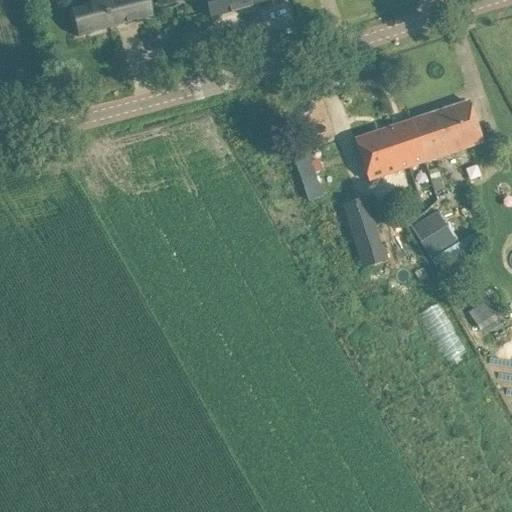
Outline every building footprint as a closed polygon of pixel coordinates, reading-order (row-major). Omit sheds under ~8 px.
[(138,20),(149,17),(144,0),(118,0),(108,3),(74,12),(73,12),(73,13),(75,13),(80,34),(79,34),(79,35),(78,35),(78,36),(78,37),(95,33),(94,31),(126,23),(127,25),(128,25),(128,23),(136,21),(136,23),(138,22),(138,20)] [(205,0),(211,18),(271,1),(270,0),(205,0)] [(425,163),(483,144),(475,122),(469,103),(411,122),(355,141),(361,160),(369,182),(425,163)] [(374,196),(341,206),(351,239),(376,231),(384,228),(374,196)] [(437,212),(410,228),(429,258),(455,242),(451,235),(437,212)] [(460,318),(472,336),(506,315),(495,296),(460,318)]
